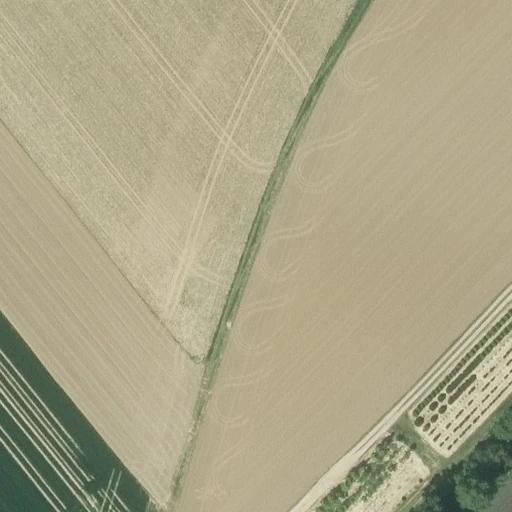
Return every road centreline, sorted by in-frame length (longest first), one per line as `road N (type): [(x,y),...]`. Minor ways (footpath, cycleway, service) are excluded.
road 1 (track): [(359,0),(280,167),(167,511)]
road 2 (track): [(278,511),(511,278)]
